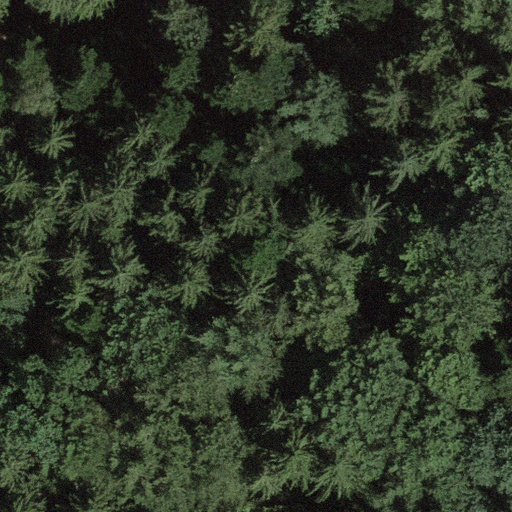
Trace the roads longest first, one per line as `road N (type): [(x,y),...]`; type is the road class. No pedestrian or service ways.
road 1 (track): [(0,323),(158,429),(242,511)]
road 2 (track): [(138,0),(0,50)]
